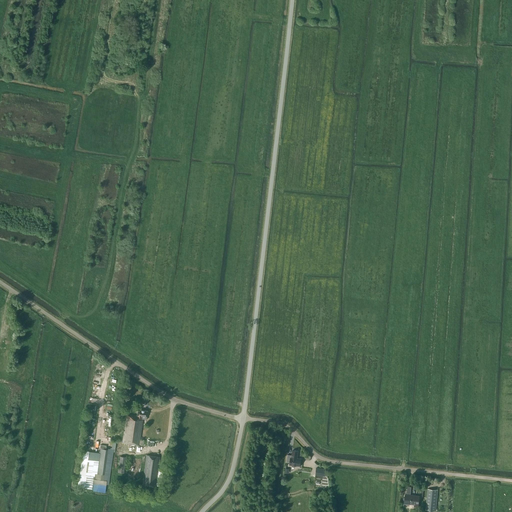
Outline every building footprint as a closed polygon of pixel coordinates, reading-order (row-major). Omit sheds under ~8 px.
[(143,446),(144,440),(140,439),(143,419),(146,419),(148,411),(138,409),(137,415),(127,414),(123,443),(143,446)] [(100,448),(97,473),(104,474),(108,449),(100,448)] [(301,459),(297,458),(298,451),(292,450),(292,457),(291,457),(290,465),(296,465),(296,466),(300,466),(301,459)] [(160,457),(146,455),(142,485),(156,487),(160,457)] [(126,457),(120,456),(118,472),(124,473),(126,457)] [(419,496),(410,495),(411,487),(407,487),(407,494),(405,494),(404,503),(414,504),(414,507),(418,507),(419,496)] [(436,510),(438,490),(428,489),(426,510),(436,510)]
